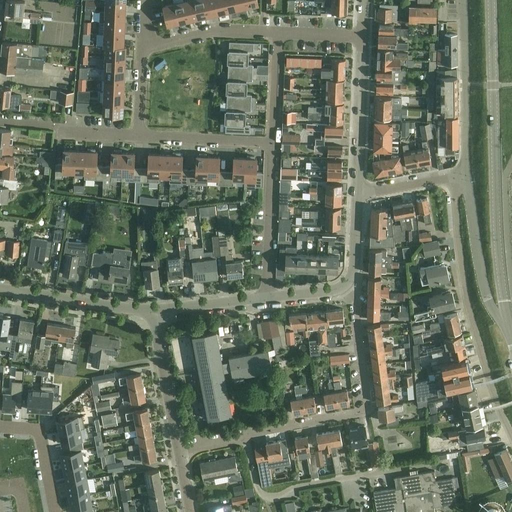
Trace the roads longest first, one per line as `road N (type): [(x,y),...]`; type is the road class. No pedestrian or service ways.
road 1 (secondary): [(509,328),(498,260),(490,0)]
road 2 (residential): [(177,448),(365,412),(355,302),(343,286)]
road 3 (residential): [(511,438),(465,296),(455,207),(465,173)]
road 4 (residential): [(465,173),(464,0)]
road 5 (residential): [(509,328),(481,272),(465,173)]
road 6 (residential): [(273,144),(266,298)]
road 7 (residential): [(357,189),(363,36)]
road 8 (residential): [(151,311),(0,288)]
road 9 (residential): [(177,448),(151,311)]
road 10 (residential): [(278,33),(223,31),(141,47)]
road 11 (residential): [(0,120),(137,137)]
road 12 (residential): [(137,137),(273,144)]
road 13 (residential): [(0,427),(38,430),(54,511)]
